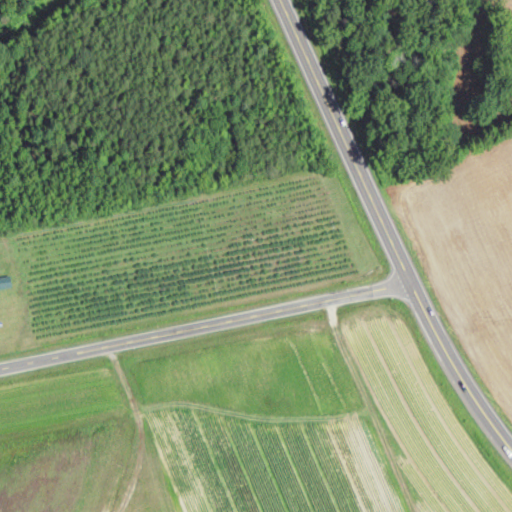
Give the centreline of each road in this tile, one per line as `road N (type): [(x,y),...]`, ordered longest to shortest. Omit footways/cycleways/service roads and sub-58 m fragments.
road 1 (trunk): [(511,453),(474,405),(406,281),(280,0)]
road 2 (residential): [(0,368),(406,281)]
